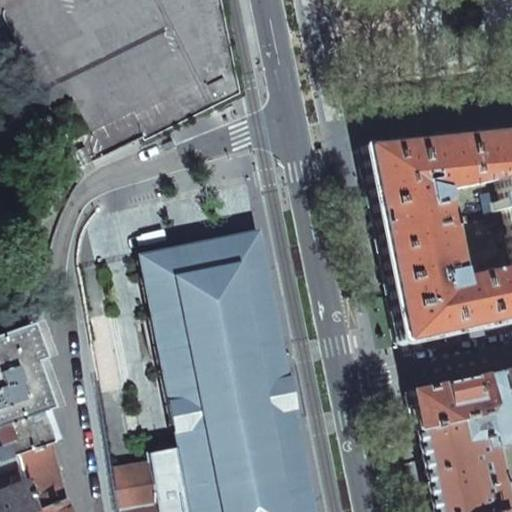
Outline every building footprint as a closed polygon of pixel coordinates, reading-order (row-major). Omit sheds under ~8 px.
[(0,0),(0,48),(35,118),(39,123),(39,124),(46,131),(57,136),(63,137),(77,169),(134,142),(139,139),(191,113),(228,94),(209,0),(0,0)] [(385,307),(393,347),(511,320),(511,132),(352,147),(354,151),(356,164),(371,238),(383,297),(385,307)] [(175,247),(132,255),(142,301),(167,416),(173,447),(146,452),(147,461),(108,468),(114,511),(311,511),(287,393),(254,232),(242,234),(175,247)] [(25,324),(0,333),(0,424),(31,414),(32,415),(40,412),(27,374),(23,365),(39,360),(38,357),(25,324)] [(511,370),(477,378),(483,415),(492,446),(511,442),(511,370)] [(411,432),(483,415),(477,378),(404,394),(411,432)] [(31,414),(0,424),(0,459),(12,455),(42,444),(40,438),(32,415),(31,414)] [(483,415),(411,432),(427,511),(506,511),(502,494),(492,446),(483,415)] [(0,511),(29,511),(57,502),(44,452),(42,444),(12,455),(16,468),(20,482),(0,489),(0,511)] [(0,459),(0,473),(16,468),(12,455),(0,459)] [(508,493),(502,494),(506,511),(511,511),(511,487),(507,489),(508,493)] [(59,511),(57,502),(29,511),(59,511)]
